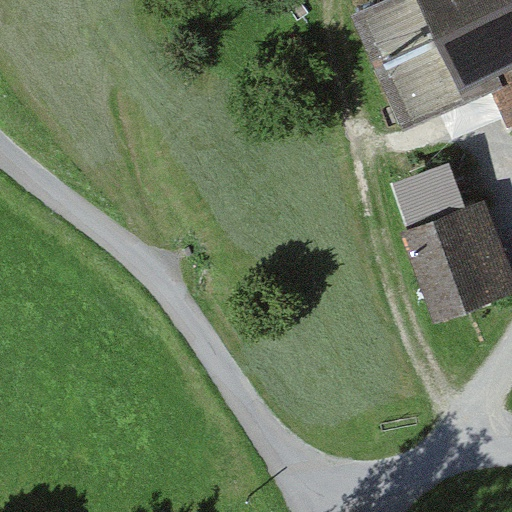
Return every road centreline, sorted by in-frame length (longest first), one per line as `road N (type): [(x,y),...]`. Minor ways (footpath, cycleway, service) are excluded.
road 1 (track): [(332,0),(381,240),(458,449),(511,357)]
road 2 (residential): [(320,511),(174,299),(125,248),(0,149)]
road 3 (track): [(348,511),(458,449),(511,447)]
